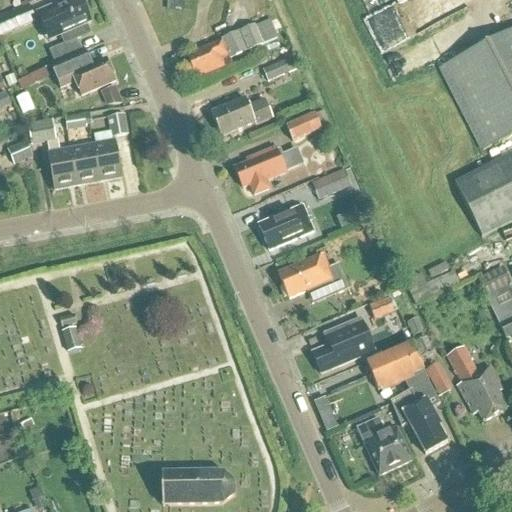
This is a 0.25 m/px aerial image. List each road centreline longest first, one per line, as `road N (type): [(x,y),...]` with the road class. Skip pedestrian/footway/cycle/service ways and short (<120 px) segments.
road 1 (unclassified): [(339,511),(202,190)]
road 2 (unclassified): [(202,190),(120,0)]
road 3 (residential): [(202,190),(0,232)]
